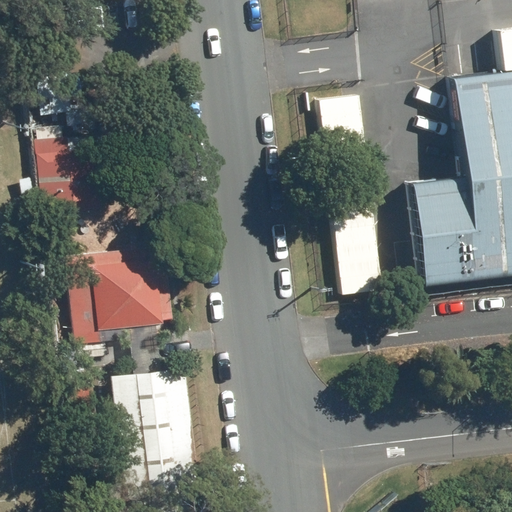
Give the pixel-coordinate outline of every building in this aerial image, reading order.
[(333,12),(288,16),(290,36),(335,31),(333,12)] [(511,267),(511,69),(444,77),(455,175),(406,180),(418,278),(511,267)] [(36,212),(94,210),(89,151),(32,155),(36,212)] [(33,219),(27,178),(14,180),(21,221),(33,219)] [(63,215),(44,215),(44,245),(63,246),(63,215)] [(146,247),(58,257),(67,335),(155,325),(146,247)] [(118,511),(196,511),(179,369),(103,378),(118,511)]
